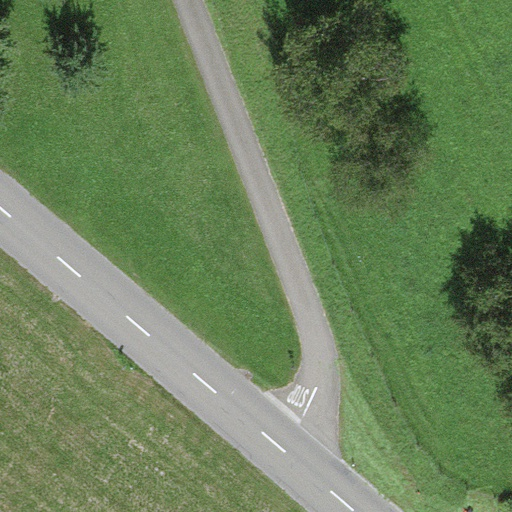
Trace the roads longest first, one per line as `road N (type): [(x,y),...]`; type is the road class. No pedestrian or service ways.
road 1 (unclassified): [(279,446),(320,385),(313,323),(190,0)]
road 2 (tertiary): [(279,446),(0,207)]
